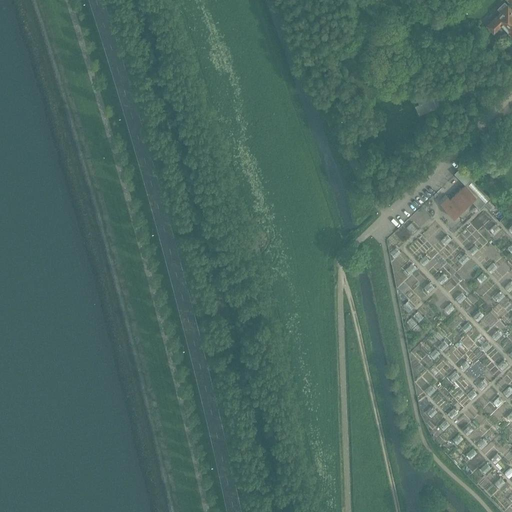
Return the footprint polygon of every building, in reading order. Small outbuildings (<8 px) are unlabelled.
[(511,34),(511,14),(510,13),(511,11),(508,7),(507,5),(504,3),(498,9),(501,13),(500,14),(502,16),(498,19),(496,18),(488,26),(494,32),(502,24),(511,34)] [(464,91),(460,80),(459,78),(435,87),(432,81),(413,88),(418,102),(415,103),(419,114),(436,108),(434,102),(464,91)] [(491,199),(460,167),(454,173),(465,185),(476,197),(472,201),(480,209),(485,205),(489,201),(491,199)] [(488,175),(482,169),(478,173),(484,179),(488,175)] [(470,203),(472,201),(476,197),(465,185),(450,200),(448,197),(440,204),(454,218),(470,203)] [(494,207),(489,201),(485,205),(491,211),(494,207)]
